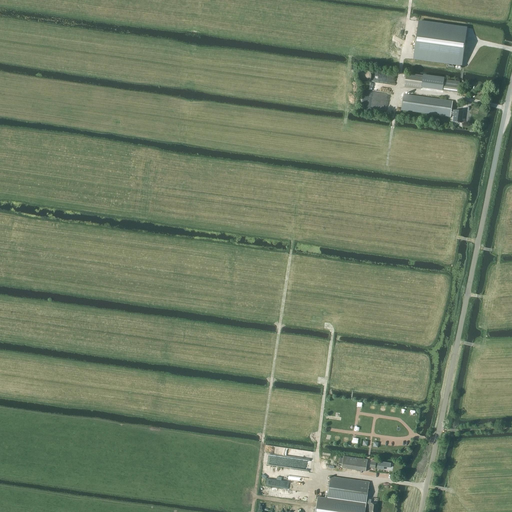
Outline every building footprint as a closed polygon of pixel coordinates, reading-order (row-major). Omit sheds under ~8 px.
[(419,21),(414,59),(462,66),(467,28),(419,21)] [(371,77),(371,75),(371,74),(371,73),(370,72),(369,71),(368,70),(367,69),(365,69),(364,69),(363,70),(362,70),(361,71),(360,72),(359,74),(359,75),(359,76),(360,77),(360,79),(361,80),(362,80),(364,81),(365,81),(366,81),(368,81),(369,80),(370,79),(371,78),(371,77)] [(421,89),(423,76),(407,74),(405,87),(421,89)] [(444,79),(423,76),(421,89),(442,92),(444,79)] [(443,91),(458,93),(459,82),(444,80),(443,91)] [(462,123),(463,112),(451,110),(452,101),(404,94),(401,110),(450,117),(451,115),(454,115),(453,122),(462,123)] [(366,472),(367,460),(343,457),(342,468),(366,472)] [(377,461),(375,471),(392,473),(394,463),(377,461)] [(377,510),(378,505),(370,504),(371,499),(367,499),(369,482),(331,477),(328,498),(318,497),(315,511),(365,511),(366,507),(367,508),(367,510),(368,511),(369,511),(377,511),(377,510)]
